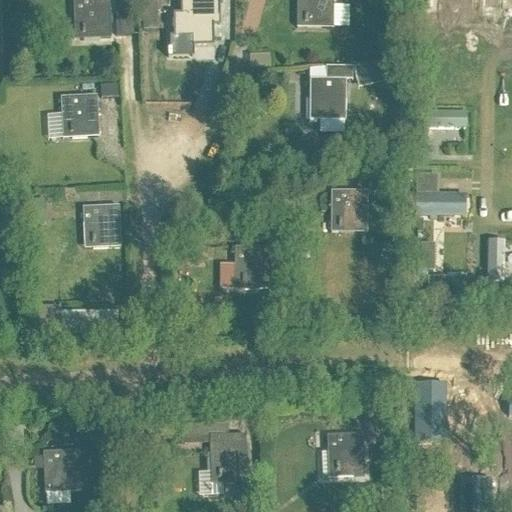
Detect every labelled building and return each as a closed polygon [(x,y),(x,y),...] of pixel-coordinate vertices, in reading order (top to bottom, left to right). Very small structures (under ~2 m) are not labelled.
[(171,25),(171,33),(172,33),(173,41),(190,40),(191,51),(213,50),(213,19),(219,19),(218,0),(179,0),(179,17),(172,17),(172,25),(171,25)] [(297,0),(297,34),(334,34),(334,0),(297,0)] [(438,0),(438,17),(459,17),(458,0),(438,0)] [(486,0),(486,11),(500,11),(500,0),(486,0)] [(112,4),(75,5),(76,45),(112,44),(112,4)] [(118,41),(136,40),(135,7),(117,7),(118,41)] [(336,9),(336,31),(351,30),(351,9),(336,9)] [(428,51),(427,70),(467,71),(467,51),(428,51)] [(309,85),(308,126),(345,127),(346,85),(351,85),(352,72),(325,72),(325,85),(309,85)] [(97,101),(62,103),(64,144),(100,142),(97,101)] [(465,117),(420,117),(421,133),(465,133),(465,117)] [(416,180),(416,221),(464,221),(464,199),(437,199),(437,180),(416,180)] [(331,197),(330,238),(366,239),(367,198),(331,197)] [(121,211),(84,213),(86,254),(122,253),(121,211)] [(486,245),(486,287),(505,287),(503,245),(486,245)] [(417,248),(417,274),(433,275),(432,249),(417,248)] [(270,252),(236,253),(236,294),(270,294),(270,252)] [(427,282),(427,301),(467,302),(467,283),(427,282)] [(445,445),(445,387),(413,387),(413,445),(445,445)] [(368,430),(368,446),(379,445),(379,429),(368,430)] [(248,489),(247,448),(247,441),(229,442),(229,431),(181,432),(182,449),(210,449),(211,490),(248,489)] [(3,434),(4,458),(25,457),(23,433),(3,434)] [(363,441),(328,443),(330,484),(365,482),(363,441)] [(81,456),(44,458),(46,499),(83,497),(81,456)] [(490,482),(459,482),(459,490),(458,511),(490,511),(490,489),(490,482)]
